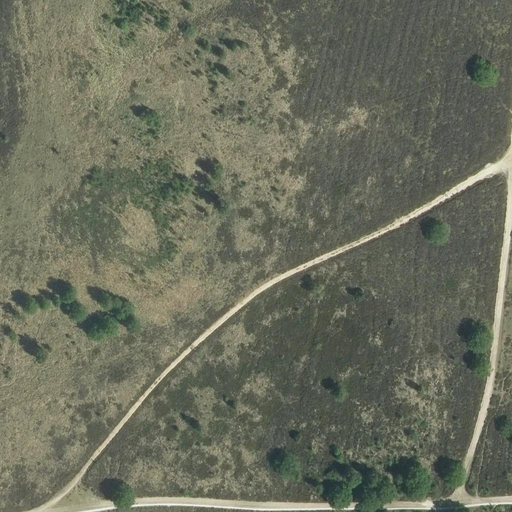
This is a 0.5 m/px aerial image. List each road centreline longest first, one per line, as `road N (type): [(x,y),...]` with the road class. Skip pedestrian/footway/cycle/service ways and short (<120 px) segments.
road 1 (track): [(511,155),(258,291),(174,364),(42,511)]
road 2 (track): [(55,511),(154,501),(455,503)]
road 3 (track): [(455,503),(492,370),(511,195)]
